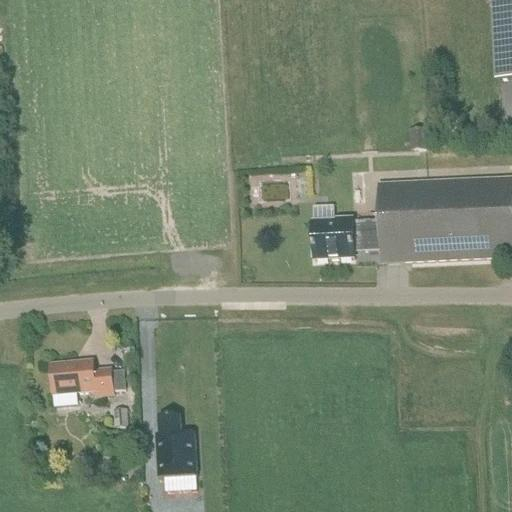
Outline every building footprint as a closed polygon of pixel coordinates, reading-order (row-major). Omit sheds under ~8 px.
[(511,0),(492,0),(497,85),(511,83),(511,0)] [(426,132),(411,133),(412,153),(427,152),(426,132)] [(337,208),(314,209),(316,263),(356,261),(356,254),(384,252),(385,267),(407,266),(472,263),(511,260),(511,179),(467,182),(381,186),(383,222),(355,223),(355,221),(337,222),(337,208)] [(135,350),(126,351),(127,362),(136,361),(135,350)] [(115,396),(113,372),(96,374),(95,364),(52,367),(55,397),(97,393),(97,398),(115,396)] [(127,371),(116,373),(119,393),(130,392),(127,371)] [(127,412),(115,413),(117,432),(128,431),(127,412)] [(200,479),(197,436),(184,436),(182,420),(161,421),(162,438),(158,438),(161,481),(200,479)] [(92,461),(89,459),(86,459),(83,460),(81,463),(81,467),(83,470),(86,472),(89,472),(92,470),(94,467),(94,464),(92,461)]
